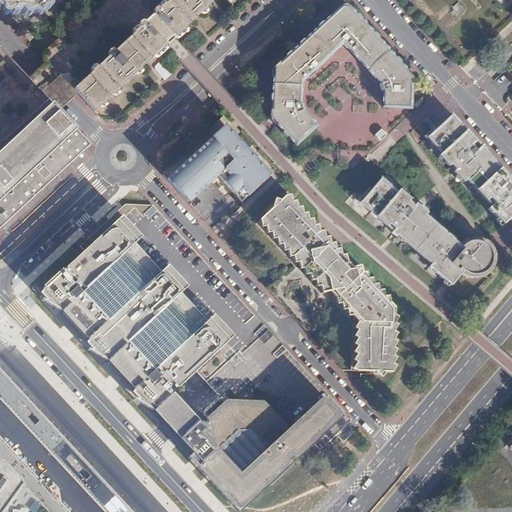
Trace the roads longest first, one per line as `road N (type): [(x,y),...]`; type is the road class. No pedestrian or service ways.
road 1 (residential): [(139,171),(386,434),(396,448),(393,461)]
road 2 (secondary): [(203,511),(0,294)]
road 3 (residential): [(143,149),(296,0)]
road 4 (residential): [(278,0),(126,136)]
road 5 (residential): [(375,0),(511,149)]
road 6 (secondary): [(387,511),(511,368)]
road 7 (secondary): [(511,319),(393,461)]
road 8 (residential): [(0,279),(117,177)]
